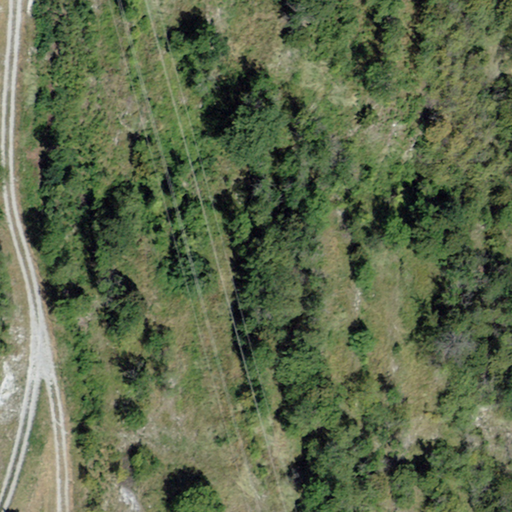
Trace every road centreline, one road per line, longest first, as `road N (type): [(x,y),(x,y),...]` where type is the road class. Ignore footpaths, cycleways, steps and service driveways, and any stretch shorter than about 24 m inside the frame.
road 1 (track): [(15,0),(10,194),(54,381),(64,511)]
road 2 (track): [(45,353),(0,508)]
